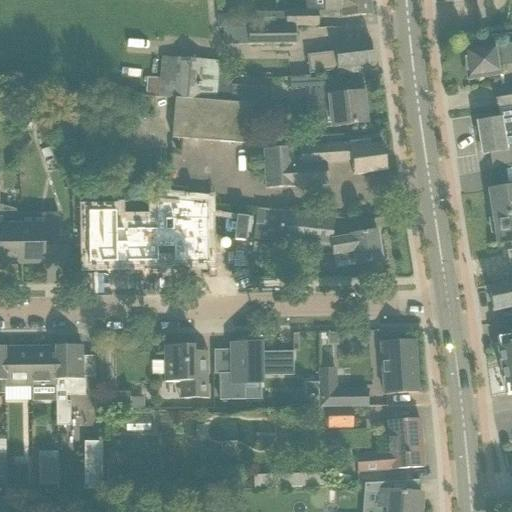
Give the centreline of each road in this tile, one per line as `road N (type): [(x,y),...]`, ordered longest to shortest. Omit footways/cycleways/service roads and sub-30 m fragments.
road 1 (residential): [(448,300),(0,312)]
road 2 (tertiary): [(448,300),(420,148),(406,0)]
road 3 (tertiary): [(469,511),(448,300)]
